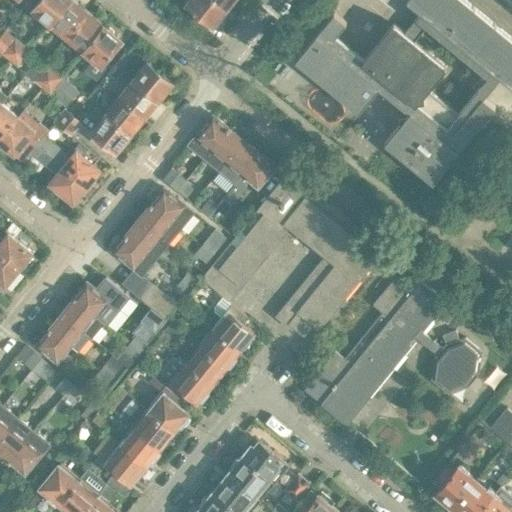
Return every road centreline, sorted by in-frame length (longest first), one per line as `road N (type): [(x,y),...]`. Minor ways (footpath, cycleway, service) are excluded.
road 1 (residential): [(152,511),(232,411),(255,398),(400,511)]
road 2 (residential): [(76,245),(100,226),(215,79)]
